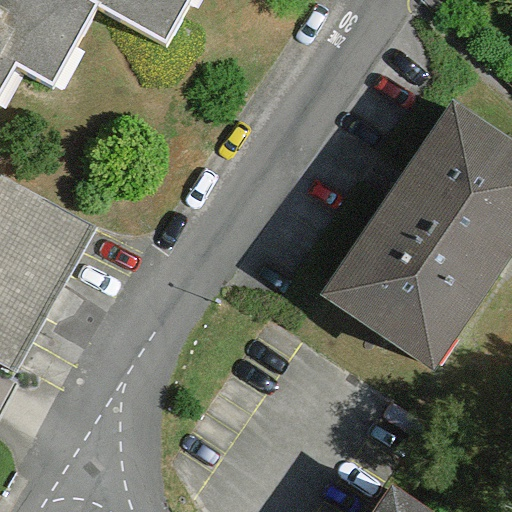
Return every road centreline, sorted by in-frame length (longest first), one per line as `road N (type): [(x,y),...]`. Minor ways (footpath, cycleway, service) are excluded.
road 1 (residential): [(378,0),(84,476)]
road 2 (unknown): [(252,511),(348,338)]
road 3 (unknown): [(114,426),(0,367)]
